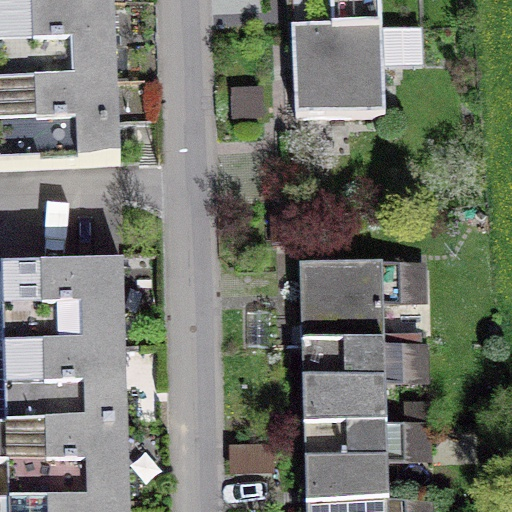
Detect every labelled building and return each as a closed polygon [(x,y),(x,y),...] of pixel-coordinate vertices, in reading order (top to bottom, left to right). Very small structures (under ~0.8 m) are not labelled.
[(0,0),(0,20),(113,17),(112,0),(0,0)] [(333,0),(334,34),(378,33),(377,0),(333,0)] [(0,50),(114,47),(113,17),(0,20),(0,50)] [(334,34),(296,35),(298,122),(380,120),(378,33),(334,34)] [(0,74),(115,71),(114,47),(0,50),(0,74)] [(0,101),(116,98),(115,71),(0,74),(0,101)] [(0,167),(118,164),(116,98),(0,101),(0,167)] [(123,270),(1,273),(2,338),(124,336),(123,270)] [(383,287),(307,289),(308,365),(384,363),(383,287)] [(125,366),(124,336),(2,338),(3,369),(125,366)] [(384,363),(308,365),(311,445),(398,442),(397,399),(434,398),(432,362),(384,363)] [(126,397),(125,366),(3,369),(3,399),(126,397)] [(126,426),(126,397),(3,399),(4,429),(43,428),(126,426)] [(127,448),(126,426),(43,428),(44,450),(127,448)] [(398,442),(311,445),(312,511),(395,511),(395,482),(440,481),(439,441),(398,442)] [(127,473),(127,448),(44,450),(44,475),(127,473)] [(0,508),(128,506),(127,473),(44,475),(0,475),(0,508)]
